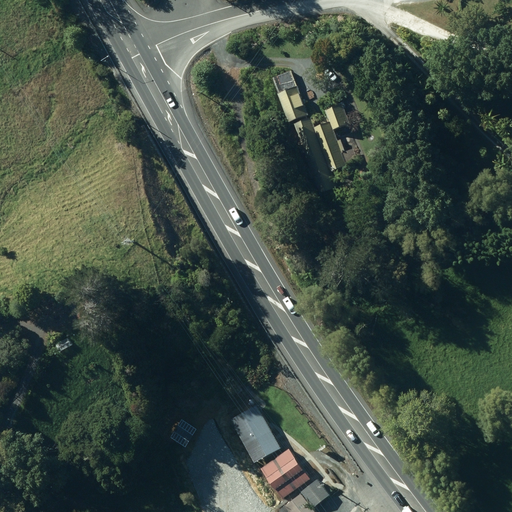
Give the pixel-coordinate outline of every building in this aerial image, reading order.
[(297,71),(276,78),(292,124),(314,116),(297,71)] [(348,103),(330,110),(334,121),(337,130),(355,123),(348,103)] [(318,127),(315,118),(299,124),(324,194),(340,188),(335,174),(318,127)] [(334,121),(318,127),(335,174),(351,168),(337,130),(334,121)] [(355,241),(347,219),(332,224),(340,247),(355,241)] [(285,449),(263,405),(235,420),(257,463),(285,449)] [(296,448),(266,468),(287,500),(317,479),(296,448)] [(334,496),(322,480),(307,492),(319,507),(334,496)] [(319,511),(306,494),(280,511),(319,511)]
